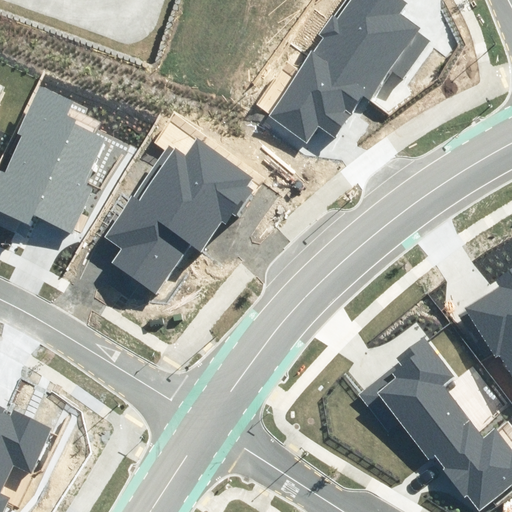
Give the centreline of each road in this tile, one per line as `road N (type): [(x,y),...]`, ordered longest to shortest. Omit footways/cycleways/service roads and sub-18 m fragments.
road 1 (residential): [(206,424),(345,240),(511,134)]
road 2 (residential): [(0,308),(206,424)]
road 3 (residential): [(206,424),(356,511)]
